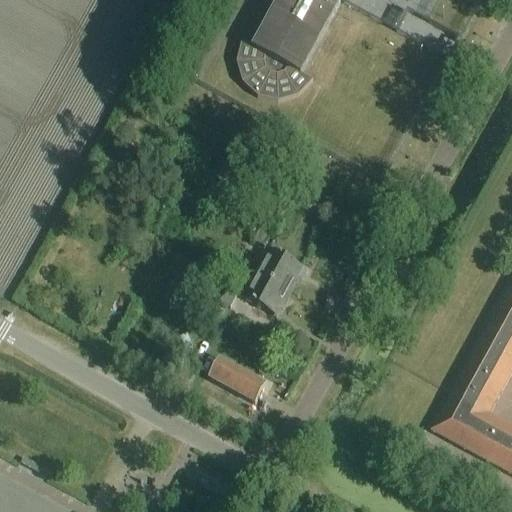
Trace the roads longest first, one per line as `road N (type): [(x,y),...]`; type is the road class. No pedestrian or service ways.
road 1 (unclassified): [(270,478),(511,34)]
road 2 (unclassified): [(270,478),(0,328)]
